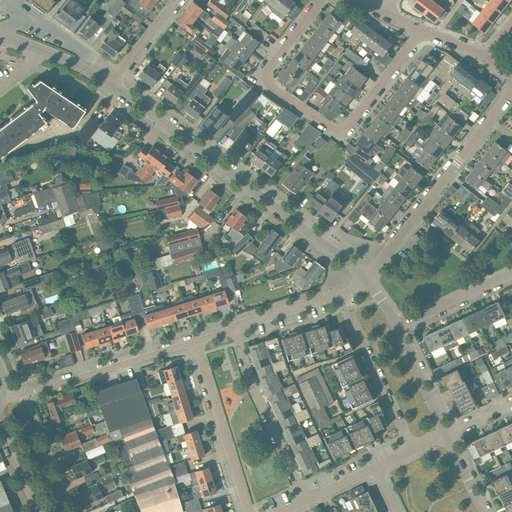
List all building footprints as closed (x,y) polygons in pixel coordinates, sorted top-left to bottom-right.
[(35,0),(34,2),(47,12),(47,13),(57,0),(35,0)] [(63,11),(60,15),(66,20),(72,25),(75,21),(78,17),(80,14),(83,11),(85,8),(79,3),(74,0),(71,0),(70,1),(68,5),(66,7),(63,11)] [(122,0),(118,0),(109,13),(115,18),(121,10),(126,3),(122,0)] [(131,0),(128,4),(135,9),(139,4),(149,12),(150,11),(158,1),(156,0),(131,0)] [(217,12),(217,13),(226,20),(232,12),(219,2),(220,0),(211,0),(208,5),(217,12)] [(243,0),(237,9),(240,11),(248,0),(243,0)] [(264,0),(262,2),(267,5),(272,13),(276,8),(282,0),(264,0)] [(282,0),(276,8),(272,13),(282,21),(286,15),(295,4),(290,0),(282,0)] [(424,14),(434,2),(431,0),(416,0),(417,1),(414,6),(424,14)] [(490,0),(489,2),(501,12),(509,1),(507,0),(490,0)] [(193,1),(185,12),(195,20),(200,14),(206,19),(210,15),(203,10),(204,10),(193,1)] [(434,2),(424,14),(434,22),(435,21),(436,21),(439,18),(442,20),(448,13),(434,2)] [(493,22),(501,12),(489,2),(481,13),(493,22)] [(126,3),(121,10),(131,17),(136,10),(135,9),(128,4),(127,3),(126,3)] [(465,7),(462,5),(457,11),(460,14),(465,7)] [(86,23),(80,31),(90,39),(105,19),(95,12),(92,16),(86,23)] [(192,24),(195,20),(185,12),(177,22),(188,30),(185,34),(194,41),(201,31),(192,24)] [(229,23),(226,20),(217,13),(211,20),(224,30),(229,23)] [(233,14),(232,15),(245,25),(248,20),(239,13),(236,17),(233,14)] [(323,24),(334,33),(341,24),(345,26),(349,20),(339,13),(335,17),(330,13),(330,14),(323,24)] [(485,33),(493,22),(481,13),(473,23),(485,33)] [(247,27),(245,25),(232,15),(229,20),(244,31),(247,27)] [(354,28),(350,32),(361,41),(371,28),(360,20),(355,25),(354,28)] [(256,33),(260,28),(255,24),(251,29),(256,33)] [(327,42),(334,33),(323,24),(315,33),(327,42)] [(269,35),(260,28),(256,33),(265,40),(269,35)] [(361,41),(359,45),(369,53),(382,37),(371,28),(361,41)] [(106,39),(100,47),(114,57),(126,41),(118,35),(119,34),(113,29),(108,36),(106,39)] [(349,34),(345,31),(341,37),(346,41),(349,37),(348,35),(349,34)] [(240,44),(251,52),(259,42),(260,42),(248,33),(240,44)] [(308,43),(320,52),(327,42),(315,33),(308,43)] [(392,45),(382,37),(369,53),(380,61),(392,45)] [(211,47),(199,38),(195,43),(207,52),(211,47)] [(228,48),(227,49),(243,62),(251,52),(240,44),(237,41),(230,50),(228,48)] [(308,43),(300,52),(315,63),(317,64),(321,60),(316,56),(320,52),(308,43)] [(339,44),(336,49),(337,50),(336,51),(341,54),(345,48),(339,44)] [(201,50),(196,46),(191,51),(197,55),(201,50)] [(352,53),(353,52),(348,48),(344,53),(350,58),(353,54),(352,53)] [(243,62),(227,49),(218,60),(243,79),(246,75),(238,69),(243,62)] [(337,59),(341,54),(336,51),(337,50),(336,49),(332,55),(337,59)] [(293,62),(308,73),(315,63),(300,52),(293,62)] [(353,54),(350,58),(356,63),(360,59),(363,62),(364,61),(353,52),(352,53),(353,54)] [(428,77),(432,80),(439,71),(434,68),(440,61),(429,53),(425,59),(423,58),(423,59),(416,68),(427,78),(428,77)] [(446,78),(439,87),(441,88),(438,92),(442,95),(437,101),(444,106),(450,98),(445,94),(453,84),(457,87),(460,83),(461,84),(466,77),(471,71),(459,62),(459,63),(446,53),(437,65),(444,70),(444,71),(445,71),(449,74),(446,78)] [(171,63),(176,68),(184,58),(180,54),(171,63)] [(184,58),(176,68),(182,72),(190,63),(184,58)] [(321,68),(327,72),(331,66),(333,63),(328,59),(321,68)] [(360,59),(356,63),(364,69),(368,64),(364,61),(363,62),(360,59)] [(300,82),(308,73),(293,62),(286,71),(283,68),(283,69),(300,82)] [(333,68),(338,72),(342,66),(337,62),(333,68)] [(221,66),(218,63),(207,78),(210,81),(221,66)] [(166,68),(160,64),(155,71),(147,64),(139,76),(153,86),(166,68)] [(352,66),(344,76),(359,88),(366,78),(367,78),(359,72),(352,66)] [(323,77),(327,72),(321,68),(318,72),(323,77)] [(424,90),(431,81),(427,78),(416,68),(408,78),(424,90)] [(300,82),(283,69),(277,77),(280,79),(279,80),(279,79),(278,80),(293,91),(300,82)] [(230,71),(226,76),(233,80),(233,81),(237,75),(230,71)] [(472,92),(482,80),(471,71),(461,84),(472,92)] [(204,78),(197,72),(187,86),(178,79),(173,85),(172,84),(170,87),(164,95),(175,103),(182,94),(190,99),(200,85),(205,78),(204,78)] [(356,91),(359,88),(344,76),(342,75),(339,79),(345,83),(340,89),(351,97),(354,100),(359,93),(356,91)] [(232,82),(226,77),(212,95),(218,100),(232,82)] [(401,87),(413,97),(417,99),(424,90),(408,78),(401,87)] [(492,88),(482,80),(472,92),(468,97),(473,101),(477,95),(483,99),(489,104),(495,94),(490,90),(492,88)] [(36,101),(45,107),(73,127),(84,111),(40,81),(33,85),(32,84),(26,88),(36,101)] [(190,99),(192,101),(191,103),(185,111),(196,119),(202,111),(208,104),(211,100),(204,94),(207,90),(200,85),(190,99)] [(340,89),(335,85),(328,94),(333,98),(336,101),(344,107),(351,97),(340,89)] [(312,91),(306,87),(303,91),(308,96),(312,91)] [(394,97),(406,106),(413,97),(401,87),(394,97)] [(229,116),(235,121),(259,96),(251,88),(226,113),(226,114),(229,115),(229,116)] [(323,115),(324,115),(324,116),(331,121),(336,115),(337,116),(338,116),(337,115),(344,107),(336,101),(333,98),(328,94),(321,103),(323,105),(318,111),(323,115)] [(432,105),(435,100),(431,96),(427,101),(432,105)] [(406,106),(394,97),(386,107),(398,116),(406,106)] [(461,107),(450,98),(444,106),(455,114),(458,110),(461,107)] [(257,100),(250,109),(255,114),(263,104),(257,100)] [(36,101),(10,121),(23,137),(44,121),(38,113),(42,111),(45,107),(36,101)] [(229,116),(229,115),(217,107),(203,125),(209,129),(209,131),(212,134),(214,133),(215,134),(228,116),(229,116)] [(284,107),(276,118),(291,129),(299,117),(284,107)] [(379,116),(390,125),(398,116),(386,107),(379,116)] [(250,109),(235,122),(241,128),(256,115),(250,109)] [(458,110),(455,114),(465,123),(469,118),(458,110)] [(423,119),(424,120),(427,117),(419,111),(417,114),(423,119)] [(431,112),(427,117),(431,120),(435,115),(431,112)] [(437,125),(442,129),(453,137),(462,126),(446,113),(437,125)] [(84,125),(73,140),(82,147),(83,146),(84,148),(93,136),(110,149),(116,141),(111,136),(121,122),(110,114),(99,128),(97,127),(93,132),(84,125)] [(417,123),(419,124),(422,120),(423,119),(417,114),(413,119),(417,122),(417,123)] [(383,134),(390,125),(379,116),(372,125),(383,134)] [(0,128),(0,152),(1,154),(23,137),(10,121),(0,128)] [(250,122),(242,128),(244,130),(238,138),(232,146),(244,155),(248,150),(251,152),(264,135),(261,133),(262,131),(250,122)] [(322,134),(308,125),(296,141),(306,149),(322,134)] [(364,135),(376,144),(383,134),(372,125),(364,135)] [(405,129),(402,134),(406,137),(410,133),(405,129)] [(433,139),(445,148),(453,137),(442,129),(433,139)] [(410,138),(414,142),(418,137),(413,133),(410,138)] [(376,144),(364,135),(357,144),(356,144),(363,149),(371,156),(372,156),(375,151),(372,149),(376,144)] [(322,137),(314,145),(319,150),(327,142),(322,137)] [(414,142),(410,138),(406,143),(411,146),(414,142)] [(425,150),(436,159),(445,148),(433,139),(425,150)] [(262,168),(271,156),(277,147),(270,142),(269,144),(264,141),(250,160),(262,168)] [(488,152),(503,164),(504,164),(505,164),(511,155),(508,152),(508,151),(495,142),(488,152)] [(130,171),(124,178),(131,180),(139,182),(141,178),(161,153),(152,146),(149,150),(143,146),(136,155),(143,159),(147,162),(142,168),(141,167),(135,174),(135,175),(130,171)] [(388,151),(393,155),(397,150),(392,146),(388,151)] [(361,151),(358,149),(353,156),(354,156),(363,162),(365,164),(371,156),(363,149),(361,151)] [(436,159),(425,150),(417,161),(428,169),(436,159)] [(385,155),(389,159),(393,155),(388,151),(385,155)] [(488,152),(480,161),(492,171),(493,171),(496,173),(503,164),(488,152)] [(161,153),(141,178),(147,183),(153,175),(151,174),(155,169),(162,174),(153,187),(163,185),(170,177),(167,176),(173,168),(166,163),(169,159),(161,153)] [(48,160),(46,154),(36,158),(38,164),(48,160)] [(277,160),(271,156),(262,168),(273,176),(286,157),(281,154),(277,160)] [(305,155),(297,165),(291,173),(289,176),(283,184),(296,193),(301,185),(311,172),(305,167),(311,160),(305,155)] [(389,159),(385,155),(380,160),(385,164),(389,159)] [(363,162),(354,156),(348,161),(359,168),(365,164),(363,162)] [(492,171),(480,161),(473,171),(485,180),(492,171)] [(374,170),(365,164),(359,168),(354,173),(363,180),(359,186),(364,190),(369,185),(370,186),(379,174),(376,171),(374,170)] [(377,164),(374,168),(379,172),(383,168),(377,164)] [(397,173),(414,187),(423,176),(412,167),(409,170),(402,165),(397,173)] [(9,166),(1,169),(0,169),(0,186),(14,181),(11,173),(8,174),(7,172),(10,171),(9,166)] [(170,178),(170,177),(163,185),(153,187),(152,187),(164,186),(163,187),(166,189),(172,183),(187,193),(197,180),(186,172),(184,176),(176,170),(170,178)] [(330,171),(326,175),(332,180),(336,176),(330,171)] [(485,180),(473,171),(465,180),(478,190),(481,185),(488,191),(492,186),(485,180)] [(89,180),(98,182),(100,174),(91,172),(89,180)] [(395,189),(406,198),(414,187),(397,173),(394,178),(400,182),(395,189)] [(66,182),(60,174),(57,177),(56,182),(57,185),(66,182)] [(382,186),(385,182),(380,178),(377,182),(382,186)] [(328,186),(330,187),(324,196),(318,191),(309,203),(320,212),(335,193),(339,187),(332,181),(328,186)] [(511,184),(508,182),(500,192),(507,197),(511,199),(511,198),(511,184)] [(85,211),(89,209),(77,194),(72,188),(70,189),(68,183),(33,195),(33,196),(25,199),(27,206),(36,203),(37,208),(57,201),(62,217),(78,211),(85,209),(85,211)] [(80,183),(80,191),(90,191),(90,183),(80,183)] [(458,190),(454,195),(464,202),(466,200),(472,192),(462,185),(458,190)] [(452,186),(448,190),(454,195),(458,190),(452,186)] [(398,209),(406,198),(395,189),(386,200),(398,209)] [(0,202),(10,199),(7,190),(0,192),(0,202)] [(219,197),(209,190),(199,203),(204,207),(202,210),(198,206),(188,219),(198,227),(203,226),(208,224),(214,219),(208,214),(216,204),(215,203),(219,197)] [(472,192),(466,200),(471,204),(475,202),(479,198),(472,193),(472,192)] [(77,194),(89,209),(100,223),(101,223),(94,213),(96,212),(95,206),(100,206),(98,193),(82,193),(77,194)] [(345,205),(347,202),(335,193),(320,212),(333,221),(345,205)] [(364,199),(369,203),(372,198),(367,195),(364,199)] [(488,196),(483,201),(491,207),(498,212),(500,214),(511,199),(507,197),(500,206),(488,196)] [(158,210),(179,205),(177,197),(156,203),(148,205),(149,212),(158,210)] [(378,210),(369,203),(364,199),(355,210),(359,214),(360,213),(369,221),(381,230),(389,219),(378,210)] [(378,210),(389,219),(398,209),(386,200),(378,210)] [(483,201),(480,205),(487,211),(491,207),(483,201)] [(179,205),(158,210),(160,221),(182,216),(179,205)] [(476,206),(472,210),(477,214),(480,209),(476,206)] [(491,207),(487,211),(494,215),(495,216),(498,212),(491,207)] [(511,207),(503,219),(511,226),(511,207)] [(432,222),(443,230),(452,219),(451,218),(456,212),(451,208),(446,214),(441,211),(432,222)] [(102,225),(100,223),(89,209),(85,211),(95,238),(108,234),(102,225)] [(238,243),(244,236),(237,231),(243,224),(242,223),(246,217),(235,210),(226,223),(232,228),(227,235),(224,235),(220,239),(221,243),(225,246),(229,245),(230,246),(238,243)] [(494,215),(491,219),(495,222),(500,215),(500,214),(498,212),(495,216),(494,215)] [(66,227),(63,218),(58,220),(39,226),(42,234),(66,227)] [(452,238),(461,226),(452,219),(443,230),(452,238)] [(461,226),(452,238),(461,245),(476,227),(470,223),(465,229),(461,226)] [(353,226),(347,233),(352,235),(356,229),(353,226)] [(480,230),(476,227),(461,245),(471,252),(480,241),(475,237),(480,230)] [(203,254),(197,228),(166,235),(170,254),(135,266),(141,274),(203,254)] [(282,237),(272,230),(257,249),(252,256),(262,263),(282,237)] [(246,234),(244,236),(238,243),(230,246),(231,247),(230,249),(237,256),(253,240),(247,233),(246,234)] [(36,258),(28,237),(12,244),(13,246),(0,251),(0,264),(17,258),(19,264),(26,262),(26,261),(36,258)] [(99,243),(106,250),(112,244),(105,237),(99,243)] [(302,253),(292,245),(281,259),(285,262),(273,266),(276,272),(292,267),(302,253)] [(281,256),(276,251),(265,265),(268,267),(277,261),(281,256)] [(31,270),(28,262),(17,266),(0,272),(0,291),(19,285),(16,276),(31,270)] [(324,269),(314,262),(306,272),(301,268),(292,281),(302,290),(309,284),(312,286),(324,269)] [(226,279),(222,268),(216,270),(219,281),(226,279)] [(92,278),(88,269),(76,273),(80,282),(92,278)] [(54,280),(52,272),(21,283),(23,290),(54,280)] [(205,273),(191,278),(192,282),(206,278),(205,273)] [(283,281),(281,275),(271,278),(272,284),(283,281)] [(224,290),(211,294),(216,308),(228,304),(224,290)] [(235,292),(230,293),(235,306),(239,305),(235,292)] [(28,306),(24,293),(1,301),(6,315),(20,310),(22,316),(29,314),(39,310),(37,302),(28,306)] [(132,297),(137,313),(144,310),(139,294),(132,297)] [(216,308),(211,294),(205,296),(204,294),(199,296),(200,298),(199,298),(204,315),(217,311),(216,308)] [(183,298),(188,316),(203,312),(204,315),(199,298),(193,300),(192,295),(183,298)] [(132,315),(137,313),(132,297),(126,299),(132,315)] [(175,320),(188,316),(183,298),(174,301),(176,305),(171,307),(175,320)] [(499,302),(486,307),(493,322),(506,316),(499,302)] [(155,307),(161,325),(175,320),(171,307),(164,309),(163,304),(155,307)] [(155,307),(155,306),(147,308),(149,314),(144,316),(148,329),(161,325),(155,307)] [(474,313),(481,328),(493,322),(486,307),(474,313)] [(89,317),(87,310),(70,316),(71,318),(74,327),(80,326),(78,320),(89,317)] [(461,319),(468,334),(481,328),(474,313),(461,319)] [(120,317),(126,336),(138,332),(134,318),(129,320),(127,314),(120,317)] [(20,323),(10,326),(17,344),(43,335),(39,323),(37,324),(35,317),(20,323)] [(109,326),(113,340),(126,336),(120,317),(112,319),(114,325),(109,326)] [(65,334),(74,331),(73,328),(74,327),(71,318),(71,319),(57,323),(61,335),(65,334)] [(468,334),(461,319),(449,325),(456,340),(463,336),(466,342),(471,340),(468,334)] [(106,342),(113,340),(109,326),(106,327),(104,323),(92,327),(99,347),(107,345),(106,342)] [(313,329),(306,332),(312,354),(336,347),(330,331),(328,325),(320,327),(319,324),(312,326),(313,329)] [(458,345),(456,340),(449,325),(437,331),(444,346),(446,351),(458,345)] [(99,347),(92,327),(94,331),(81,335),(85,348),(98,344),(99,347)] [(341,328),(330,331),(336,347),(342,345),(346,354),(354,350),(349,341),(348,341),(341,328)] [(80,350),(74,331),(65,334),(61,335),(61,336),(65,335),(71,353),(80,350)] [(290,337),(282,339),(289,361),(312,354),(306,332),(297,334),(296,331),(289,334),(290,337)] [(444,346),(437,331),(423,337),(424,338),(424,337),(425,339),(418,342),(426,359),(433,355),(432,351),(444,346)] [(251,354),(253,360),(271,355),(268,346),(279,342),(277,338),(249,346),(249,347),(250,347),(252,353),(251,354)] [(498,340),(501,347),(506,345),(502,338),(498,340)] [(39,345),(20,352),(25,366),(44,358),(44,356),(50,354),(45,343),(39,345)] [(506,345),(501,347),(504,355),(509,352),(506,345)] [(476,350),(478,356),(484,353),(482,347),(476,350)] [(504,355),(501,347),(497,349),(497,350),(491,353),(494,359),(504,355)] [(478,356),(476,350),(470,353),(473,358),(478,356)] [(71,355),(57,358),(59,367),(73,364),(71,355)] [(271,355),(253,360),(255,366),(256,366),(259,373),(286,364),(284,360),(273,364),(271,355)] [(357,363),(353,355),(332,365),(342,387),(363,377),(360,370),(362,368),(359,362),(357,363)] [(454,360),(457,366),(463,363),(460,357),(454,360)] [(476,361),(479,367),(485,364),(482,358),(476,361)] [(451,369),(457,366),(454,360),(448,363),(451,369)] [(451,369),(448,363),(438,367),(431,371),(434,377),(451,369)] [(261,382),(264,388),(280,380),(276,372),(287,368),(286,364),(259,373),(260,378),(262,382),(261,382)] [(488,370),(485,364),(479,367),(482,373),(488,370)] [(161,385),(167,383),(180,379),(176,366),(157,372),(161,385)] [(496,367),(491,369),(500,389),(511,383),(511,381),(506,368),(499,372),(496,367)] [(334,402),(318,368),(296,378),(320,429),(342,419),(340,415),(329,420),(323,407),(328,404),(328,405),(334,402)] [(443,376),(448,389),(465,381),(465,380),(463,381),(458,369),(443,376)] [(136,379),(140,391),(141,391),(141,390),(146,389),(142,377),(136,379)] [(363,377),(342,387),(353,409),(374,399),(370,391),(373,390),(369,383),(367,385),(363,377)] [(136,379),(121,383),(94,391),(102,413),(109,432),(119,428),(150,417),(145,402),(144,402),(143,398),(140,391),(136,379)] [(184,391),(180,379),(167,383),(171,396),(184,391)] [(465,381),(448,389),(450,388),(456,400),(471,393),(474,392),(468,379),(465,381)] [(268,393),(271,400),(296,388),(295,384),(284,389),(280,380),(264,388),(266,394),(268,393)] [(499,395),(493,383),(481,388),(487,400),(499,395)] [(296,388),(271,400),(274,407),(272,407),(275,413),(292,405),(288,397),(298,392),(296,388)] [(169,412),(189,406),(184,391),(171,396),(173,402),(166,404),(169,412)] [(476,405),(471,393),(456,400),(461,412),(476,405)] [(75,401),(72,394),(47,403),(54,423),(67,419),(62,406),(75,401)] [(151,418),(155,417),(151,406),(161,403),(160,403),(154,405),(152,400),(145,402),(150,417),(151,418)] [(369,406),(374,416),(369,419),(375,432),(387,426),(381,413),(383,412),(378,402),(369,406)] [(279,418),(282,425),(308,413),(306,409),(296,414),(292,405),(275,413),(278,419),(279,418)] [(173,425),(174,425),(193,419),(189,406),(169,412),(173,425)] [(85,418),(82,410),(69,416),(72,423),(85,418)] [(308,413),(282,425),(286,431),(284,432),(287,438),(303,431),(299,422),(310,417),(308,413)] [(185,511),(186,511),(182,511),(174,484),(176,483),(174,478),(171,472),(169,466),(162,447),(160,442),(158,436),(155,430),(151,418),(150,417),(119,428),(122,437),(125,445),(133,465),(125,468),(122,469),(132,491),(142,488),(144,493),(135,497),(141,511),(185,511)] [(368,417),(346,428),(356,448),(364,445),(365,447),(372,444),(370,442),(378,438),(375,432),(369,419),(368,417)] [(104,421),(94,426),(95,429),(97,431),(99,435),(108,431),(104,421)] [(511,426),(511,424),(498,430),(505,445),(511,441),(511,426)] [(67,436),(60,439),(65,451),(74,447),(81,445),(78,438),(94,432),(91,425),(75,431),(66,435),(67,436)] [(155,430),(158,436),(172,432),(170,426),(155,430)] [(119,428),(109,432),(112,441),(113,440),(122,437),(119,428)] [(346,428),(324,438),(334,459),(342,455),(343,458),(350,454),(349,452),(356,448),(346,428)] [(185,440),(187,447),(200,443),(196,430),(187,433),(177,437),(179,442),(185,440)] [(493,451),(505,445),(498,430),(486,436),(493,451)] [(291,443),(294,450),(320,438),(318,434),(307,439),(303,431),(287,438),(290,444),(291,443)] [(158,436),(160,442),(166,440),(174,437),(172,432),(158,436)] [(106,435),(96,439),(100,446),(102,445),(109,442),(106,435)] [(493,451),(486,436),(473,442),(473,443),(474,442),(480,457),(493,451)] [(320,438),(294,450),(297,456),(296,457),(299,463),(315,456),(311,447),(322,442),(320,438)] [(200,443),(187,447),(191,460),(195,459),(204,456),(200,443)] [(100,446),(84,453),(87,460),(102,453),(102,454),(105,452),(102,445),(100,446)] [(133,465),(125,445),(117,448),(125,468),(133,465)] [(102,454),(102,453),(87,460),(71,467),(76,479),(92,472),(89,466),(94,464),(94,465),(105,460),(102,454)] [(319,464),(315,456),(299,463),(301,469),(303,468),(306,474),(304,475),(305,476),(332,463),(330,459),(319,464)] [(169,466),(171,472),(186,468),(184,462),(170,466),(169,466)] [(491,478),(507,471),(504,465),(488,472),(491,478)] [(189,473),(193,486),(212,480),(208,467),(198,470),(195,471),(195,472),(189,473)] [(171,472),(174,478),(187,474),(186,468),(171,472)] [(84,478),(86,484),(99,478),(97,472),(84,478)] [(99,478),(86,484),(92,481),(94,485),(88,488),(89,489),(82,492),(87,504),(103,498),(100,492),(116,485),(111,474),(99,478)] [(499,493),(511,486),(511,484),(507,474),(492,481),(498,493),(499,493)] [(212,480),(193,486),(199,484),(200,490),(195,492),(195,493),(192,494),(194,499),(183,503),(185,508),(199,504),(198,499),(206,496),(216,493),(212,480)] [(505,505),(511,501),(511,486),(499,493),(505,505)] [(142,488),(132,491),(135,497),(144,493),(142,488)] [(123,497),(120,490),(104,497),(107,503),(123,497)] [(357,511),(375,504),(368,491),(362,494),(360,495),(349,500),(354,509),(348,511),(357,511)] [(0,507),(9,503),(4,492),(0,494),(0,507)] [(117,511),(123,509),(124,510),(135,505),(132,498),(112,507),(114,511),(112,511),(117,511)] [(0,511),(12,511),(9,503),(0,507),(0,511)]
